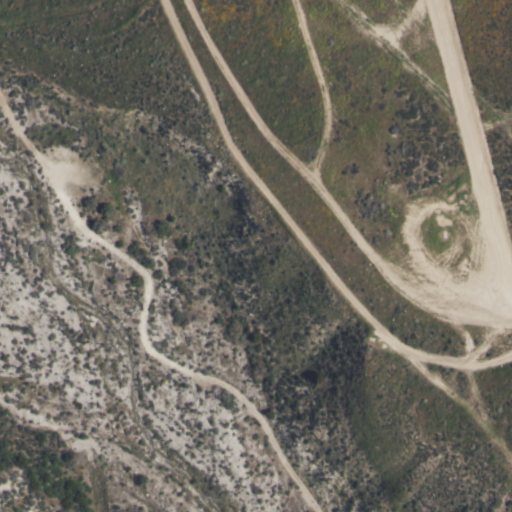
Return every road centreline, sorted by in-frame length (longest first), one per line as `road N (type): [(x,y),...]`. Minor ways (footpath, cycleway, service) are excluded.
road 1 (track): [(0,100),(78,225),(146,286),(143,342),(248,407),(319,511)]
road 2 (track): [(511,355),(489,366),(457,363),(382,336),(239,166),(163,0)]
road 3 (track): [(182,0),(268,139),(387,276),(468,325),(511,324)]
road 4 (track): [(334,0),(449,101),(468,132),(511,296)]
road 5 (track): [(293,0),(327,106),(324,139),(304,178)]
